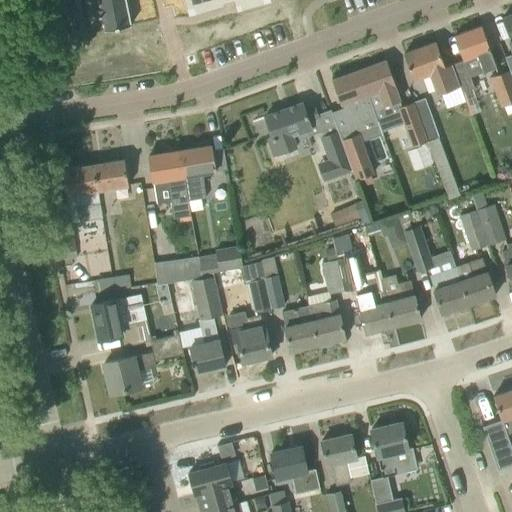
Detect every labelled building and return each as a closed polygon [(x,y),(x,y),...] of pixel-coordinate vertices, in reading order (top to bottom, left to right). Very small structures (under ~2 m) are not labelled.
[(102,21),(104,31),(131,25),(125,0),(97,0),(100,9),(94,10),(96,22),(102,21)] [(184,0),(189,15),(224,6),(224,3),(233,1),(236,11),(271,1),(271,0),(184,0)] [(511,14),(503,17),(511,41),(509,42),(511,51),(511,14)] [(484,73),(497,68),(481,25),(454,35),(463,59),(452,63),(462,91),(473,87),(469,77),(483,71),(484,73)] [(460,87),(456,76),(452,64),(445,67),(436,42),(404,53),(411,72),(414,79),(429,74),(436,95),(460,87)] [(359,70),(376,117),(378,122),(400,114),(411,147),(427,141),(412,102),(400,106),(399,101),(400,101),(385,60),(359,70)] [(376,117),(359,70),(332,79),(349,126),(376,117)] [(491,78),(502,107),(511,102),(511,76),(509,70),(491,78)] [(424,97),(412,102),(427,141),(438,137),(424,97)] [(306,130),(321,125),(314,104),(304,108),(302,103),(265,116),(272,138),(268,139),(274,155),(283,152),(286,154),(290,154),(293,152),(294,148),(296,147),(293,140),(308,135),(306,130)] [(352,171),(341,139),(338,131),(323,137),(321,137),(336,177),(352,171)] [(373,174),(361,142),(358,133),(341,139),(352,171),(356,180),(373,174)] [(193,144),(193,148),(180,150),(188,200),(204,198),(203,173),(215,171),(211,145),(207,146),(206,142),(193,144)] [(188,200),(180,150),(149,155),(153,182),(176,178),(177,183),(168,185),(173,219),(190,216),(188,200)] [(124,159),(93,164),(97,191),(128,186),(124,159)] [(97,191),(93,164),(62,169),(68,207),(99,202),(97,191)] [(370,222),(361,198),(345,203),(346,205),(329,212),(334,226),(356,218),(359,226),(370,222)] [(493,203),(476,209),(488,245),(505,239),(493,203)] [(488,245),(476,209),(459,215),(470,250),(488,245)] [(56,214),(64,259),(77,257),(76,250),(69,211),(56,214)] [(378,221),(365,226),(368,234),(381,230),(378,221)] [(402,230),(407,244),(416,270),(417,269),(417,271),(433,266),(418,225),(402,230)] [(511,241),(506,244),(508,249),(501,251),(511,283),(511,241)] [(241,265),(240,252),(239,246),(214,250),(217,270),(240,267),(241,267),(241,265)] [(334,248),(325,250),(328,261),(336,259),(334,248)] [(353,255),(336,259),(343,290),(360,286),(353,255)] [(201,278),(200,275),(198,262),(197,256),(153,262),(156,284),(201,278)] [(259,259),(260,261),(270,307),(283,305),(272,256),(259,259)] [(481,257),(455,266),(468,304),(495,295),(488,276),(481,257)] [(343,290),(336,259),(328,261),(321,263),(328,293),(343,290)] [(270,307),(260,261),(241,265),(241,267),(240,267),(244,282),(248,282),(254,311),(270,307)] [(468,304),(455,266),(429,275),(442,313),(468,304)] [(114,287),(114,290),(132,287),(129,274),(112,276),(114,287)] [(380,278),(382,286),(383,286),(393,326),(420,319),(415,300),(410,279),(397,283),(394,274),(380,278)] [(114,290),(114,287),(112,276),(95,279),(97,292),(114,290)] [(203,343),(190,346),(196,373),(225,366),(220,347),(214,316),(222,314),(213,276),(191,280),(199,318),(198,319),(203,343)] [(383,286),(382,286),(356,293),(366,333),(393,326),(383,286)] [(124,346),(150,341),(151,341),(151,340),(147,320),(121,326),(118,312),(134,308),(131,296),(91,304),(99,340),(121,335),(124,346)] [(320,302),(308,305),(318,345),(345,338),(335,298),(320,302)] [(318,345),(308,305),(295,308),(281,311),(290,351),(318,345)] [(240,350),(243,362),(271,356),(266,331),(264,321),(261,321),(260,314),(244,317),(243,312),(227,316),(231,332),(236,351),(240,350)] [(151,341),(150,341),(152,352),(104,363),(111,393),(140,386),(136,371),(156,366),(154,359),(182,353),(178,334),(151,340),(151,341)] [(511,431),(511,388),(493,395),(501,420),(482,426),(497,470),(511,464),(511,449),(507,434),(511,431)] [(371,429),(382,477),(395,474),(394,469),(416,464),(412,447),(408,448),(402,422),(371,429)] [(327,464),(330,464),(335,485),(352,481),(351,478),(368,473),(364,456),(357,457),(356,453),(351,433),(321,441),(327,464)] [(231,442),(218,446),(221,459),(234,455),(231,442)] [(291,475),(294,494),(319,489),(315,469),(310,470),(306,471),(301,445),(271,452),(277,478),(291,475)] [(187,473),(193,493),(232,482),(226,462),(214,466),(213,462),(199,466),(200,470),(187,473)] [(263,475),(252,478),(255,490),(267,487),(263,475)] [(232,483),(232,482),(193,493),(193,494),(196,493),(200,511),(203,511),(236,503),(230,484),(232,483)] [(325,495),(329,511),(345,511),(340,491),(325,495)] [(404,511),(401,497),(375,504),(376,511),(404,511)] [(262,498),(254,500),(256,509),(264,507),(262,498)] [(289,511),(287,501),(271,505),(272,511),(289,511)] [(238,511),(236,503),(203,511),(238,511)]
